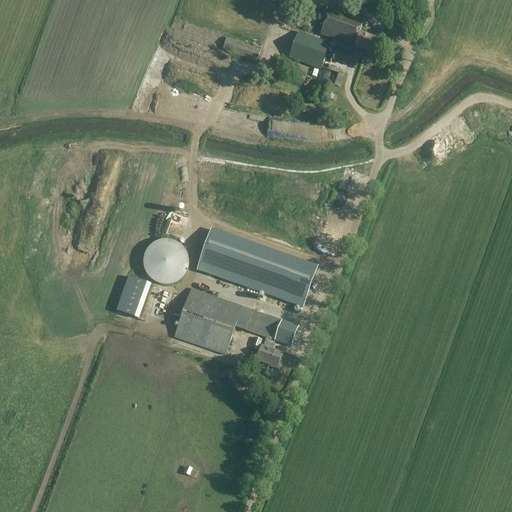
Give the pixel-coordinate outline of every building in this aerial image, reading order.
[(373,54),(378,39),(360,32),(365,20),(331,7),(321,36),(360,50),(360,49),(373,54)] [(340,74),(339,74),(340,71),(330,67),(333,61),(348,66),(353,54),(282,27),(273,51),(323,69),(316,88),(315,90),(314,90),(313,92),(308,91),(305,98),(319,102),(320,99),(330,102),(336,87),(339,89),(344,76),(340,74)] [(256,64),(261,51),(227,38),(222,51),(256,64)] [(304,82),(309,69),(278,58),(274,71),(304,82)] [(340,239),(343,232),(330,226),(327,234),(340,239)] [(212,232),(198,271),(303,308),(317,268),(212,232)] [(172,243),(168,241),(165,241),(161,242),(157,243),(154,245),(151,248),(148,250),(146,254),(145,257),(144,261),(144,265),(144,269),(145,273),(147,276),(149,279),(152,282),(156,284),(159,285),(163,285),(167,285),(171,284),(174,282),(177,279),(179,276),(182,273),(183,269),(184,266),(184,262),(183,258),(182,254),(180,251),(178,248),(175,245),(172,243)] [(130,278),(117,312),(135,319),(147,284),(130,278)] [(282,362),(280,362),(283,354),(272,350),(275,342),(288,347),(295,327),(276,320),(268,317),(254,312),(242,308),(192,290),(175,338),(225,356),(235,328),(267,339),(264,347),(262,347),(257,361),(272,367),(271,368),(279,371),(282,362)] [(255,338),(253,346),(259,348),(262,341),(255,338)]
